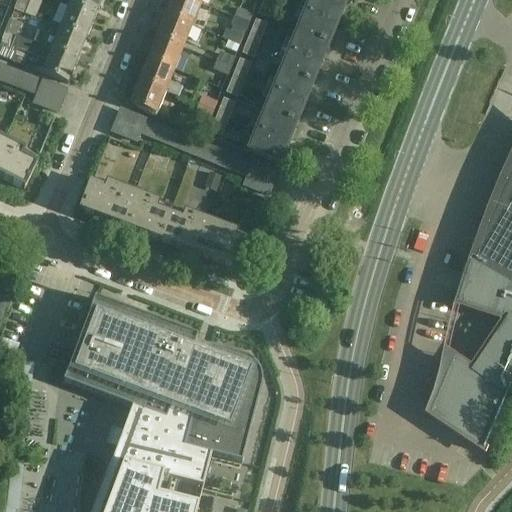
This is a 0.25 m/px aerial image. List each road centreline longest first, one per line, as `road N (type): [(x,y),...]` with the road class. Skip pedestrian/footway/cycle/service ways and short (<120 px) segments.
road 1 (secondary): [(408,174),(346,384),(332,511)]
road 2 (residential): [(265,313),(282,300),(313,230),(400,0)]
road 3 (residential): [(137,0),(40,239)]
road 4 (residential): [(265,313),(228,315),(40,239)]
road 5 (secondary): [(408,174),(475,0)]
